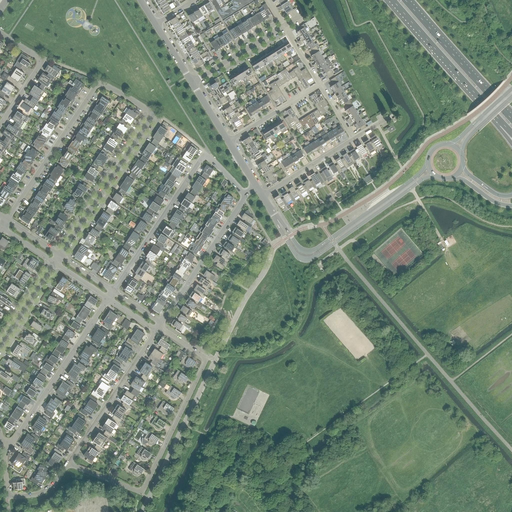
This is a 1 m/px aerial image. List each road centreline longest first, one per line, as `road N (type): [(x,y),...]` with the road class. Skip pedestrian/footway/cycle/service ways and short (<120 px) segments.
road 1 (residential): [(68,463),(140,493),(206,358),(158,327)]
road 2 (residential): [(59,255),(153,113),(98,82)]
road 3 (tertiary): [(276,218),(295,255),(307,259),(434,175)]
road 4 (tertiary): [(428,166),(313,250),(297,247),(276,218)]
road 5 (residential): [(2,443),(15,437),(108,297)]
road 6 (residential): [(112,291),(204,153)]
road 7 (residential): [(6,220),(98,82)]
road 8 (trunk): [(392,0),(501,125)]
road 9 (residential): [(68,463),(156,330)]
road 10 (trunk): [(509,116),(406,0)]
road 11 (residential): [(160,323),(245,195)]
road 12 (residential): [(0,124),(43,57),(0,33)]
